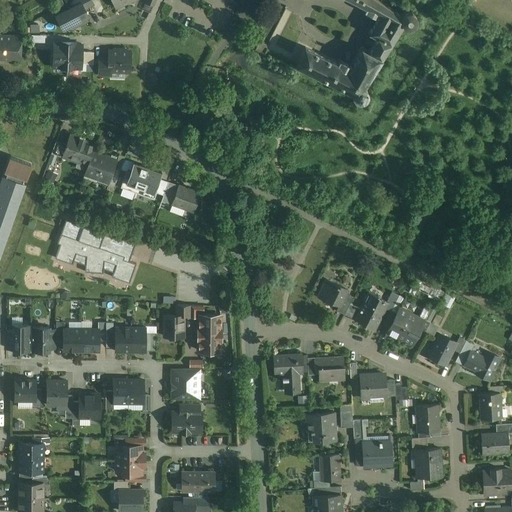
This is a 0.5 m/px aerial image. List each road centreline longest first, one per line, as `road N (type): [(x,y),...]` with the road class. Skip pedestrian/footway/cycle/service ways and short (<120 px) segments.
road 1 (residential): [(251,333),(244,263),(221,173),(117,117),(0,107)]
road 2 (residential): [(251,333),(339,338),(453,395),(458,496)]
road 3 (residential): [(155,451),(156,364),(19,363)]
